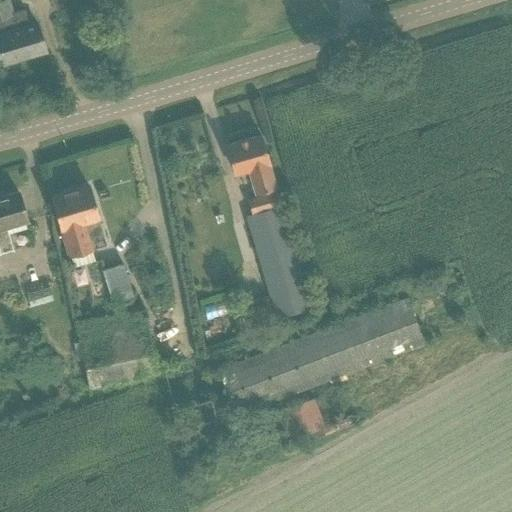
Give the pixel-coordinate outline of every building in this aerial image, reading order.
[(8,0),(0,2),(0,60),(1,64),(44,50),(36,24),(28,26),(23,10),(12,13),(8,0)] [(260,135),(226,145),(234,174),(249,170),(256,191),(275,186),(260,135)] [(88,186),(68,192),(72,206),(69,207),(83,252),(106,245),(93,205),(88,186)] [(278,322),(313,312),(276,191),(247,200),(251,214),(249,219),(278,322)] [(0,197),(0,250),(1,253),(14,249),(7,226),(26,220),(18,192),(0,197)] [(51,197),(57,216),(69,256),(83,252),(69,207),(72,206),(68,192),(51,197)] [(113,306),(132,300),(121,264),(102,270),(113,306)] [(271,319),(266,299),(240,306),(245,326),(271,319)] [(113,315),(77,323),(90,387),(156,373),(142,309),(137,310),(134,300),(111,307),(113,315)] [(407,301),(218,373),(234,417),(423,345),(407,301)] [(323,427),(312,399),(276,413),(286,441),(323,427)] [(226,436),(234,456),(281,438),(273,418),(226,436)]
